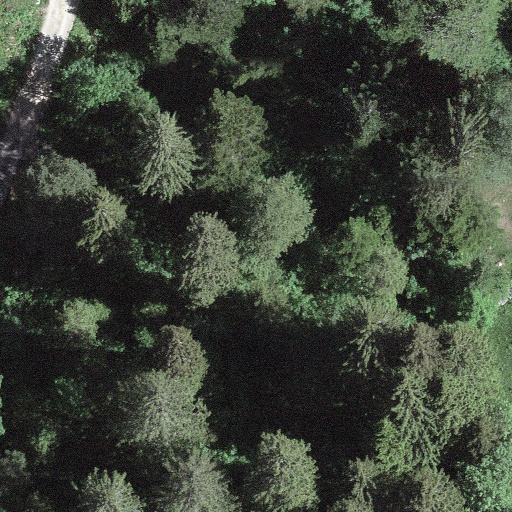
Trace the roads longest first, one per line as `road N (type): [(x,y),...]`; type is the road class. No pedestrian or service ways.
road 1 (track): [(0,190),(68,0)]
road 2 (track): [(442,0),(511,130)]
